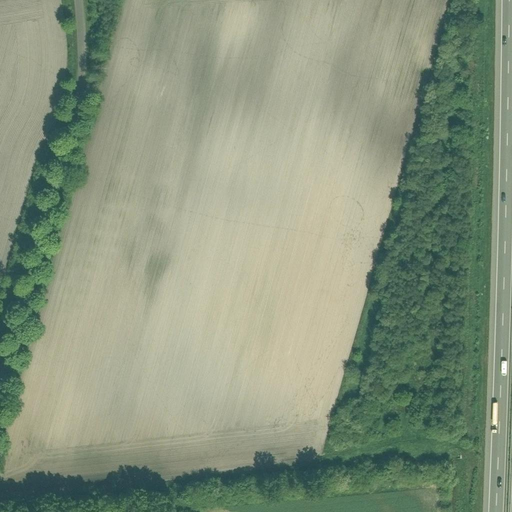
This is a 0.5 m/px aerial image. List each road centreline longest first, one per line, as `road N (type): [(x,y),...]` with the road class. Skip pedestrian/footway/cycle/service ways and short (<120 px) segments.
road 1 (motorway): [(500,0),(487,511)]
road 2 (unclassified): [(0,386),(77,105),(79,0)]
